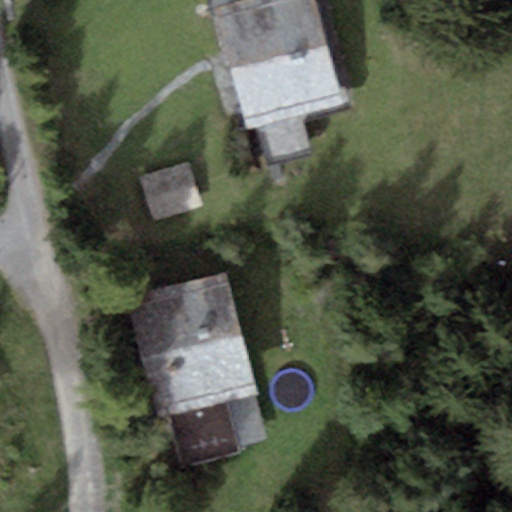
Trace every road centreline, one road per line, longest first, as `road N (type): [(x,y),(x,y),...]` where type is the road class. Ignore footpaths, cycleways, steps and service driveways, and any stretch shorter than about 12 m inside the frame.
road 1 (track): [(83,511),(87,456),(31,237)]
road 2 (track): [(31,237),(0,93)]
